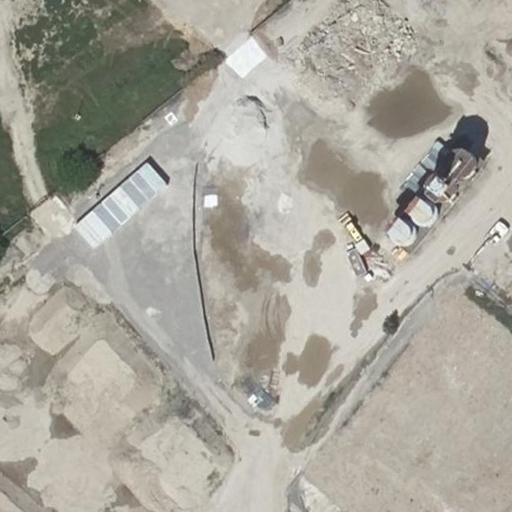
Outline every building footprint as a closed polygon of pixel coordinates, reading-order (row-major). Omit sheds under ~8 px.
[(0,101),(141,0),(8,0),(0,6),(0,101)] [(455,147),(452,151),(449,155),(448,160),(449,165),(452,170),(456,173),(460,175),(465,175),(470,174),(474,171),(477,167),(479,163),(479,158),(477,153),(474,149),(470,146),(465,145),(460,145),(455,147)] [(437,170),(433,174),(431,178),(430,183),(431,189),(433,193),(437,196),(442,198),(447,199),(452,197),(456,195),(459,191),(460,186),(460,181),(459,176),(456,173),(452,170),(447,168),(441,168),(437,170)] [(418,197),(415,200),(412,205),(412,210),(412,215),(415,219),(419,223),(423,225),(428,225),(433,224),(437,221),(440,217),(442,212),(442,207),(441,202),(437,198),(433,196),(428,194),(423,195),(418,197)] [(393,220),(389,224),(387,228),(386,233),(387,238),(389,243),(393,246),(398,248),(403,248),(408,247),(412,244),(415,240),(416,236),(416,231),(415,226),(412,222),(408,219),(403,218),(398,218),(393,220)] [(511,511),(511,427),(405,348),(334,444),(425,511),(511,511)]
